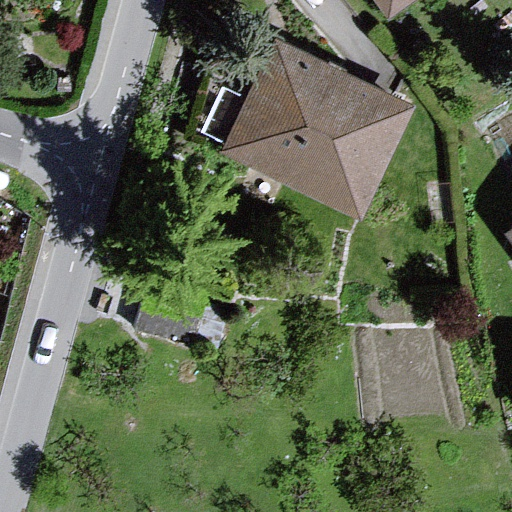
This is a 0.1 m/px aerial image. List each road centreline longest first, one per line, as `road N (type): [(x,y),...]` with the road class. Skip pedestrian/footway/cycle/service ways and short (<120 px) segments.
road 1 (residential): [(3,511),(96,166)]
road 2 (residential): [(96,166),(142,0)]
